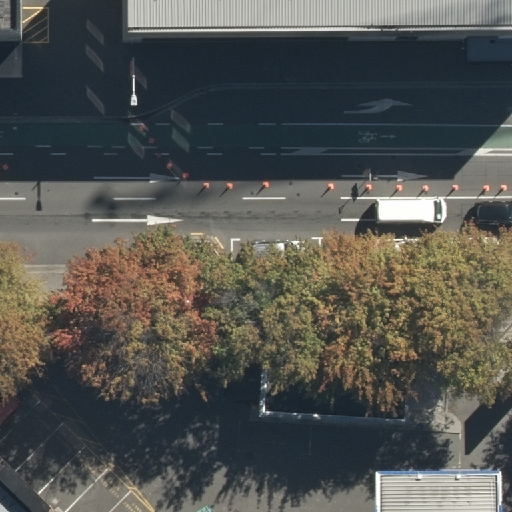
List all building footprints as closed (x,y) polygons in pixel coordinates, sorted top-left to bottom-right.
[(20,0),(0,0),(0,39),(20,40),(20,0)] [(511,0),(125,0),(126,41),(511,43),(511,0)] [(405,353),(263,342),(258,411),(400,422),(405,353)] [(379,511),(499,511),(500,471),(379,472),(379,511)] [(24,511),(0,488),(0,511),(24,511)]
